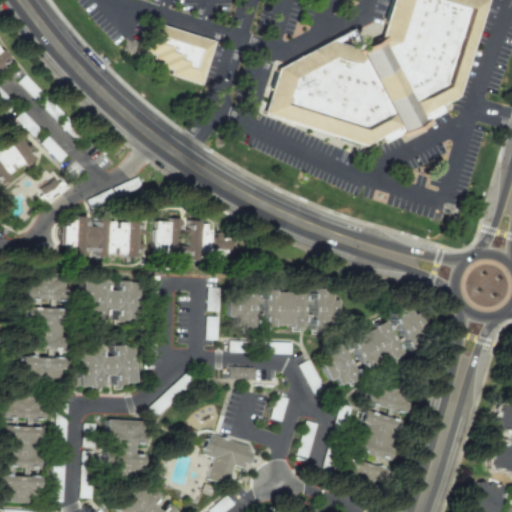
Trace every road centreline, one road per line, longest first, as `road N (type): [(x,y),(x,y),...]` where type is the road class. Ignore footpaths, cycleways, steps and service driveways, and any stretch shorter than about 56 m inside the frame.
road 1 (tertiary): [(400,254),(274,208),(182,156),(93,82),(24,0)]
road 2 (tertiary): [(422,511),(463,362)]
